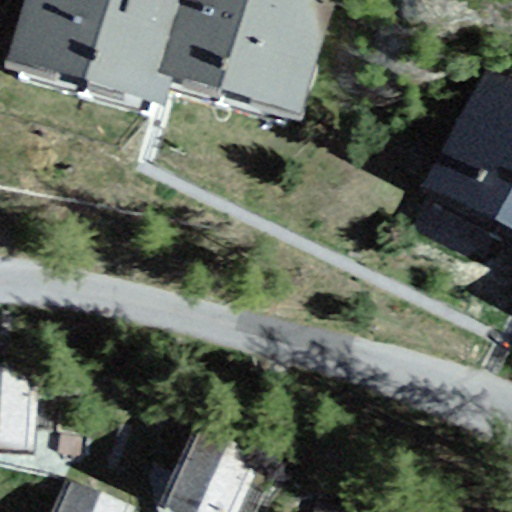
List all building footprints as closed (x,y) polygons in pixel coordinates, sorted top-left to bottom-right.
[(0,0),(0,87),(91,121),(102,90),(244,143),(297,0),(296,0),(0,0)] [(511,93),(471,69),(388,204),(489,265),(472,292),(511,316),(511,93)] [(0,426),(14,382),(0,376),(0,426)] [(191,511),(222,464),(168,431),(119,509),(123,511),(191,511)] [(88,511),(42,486),(26,511),(88,511)]
